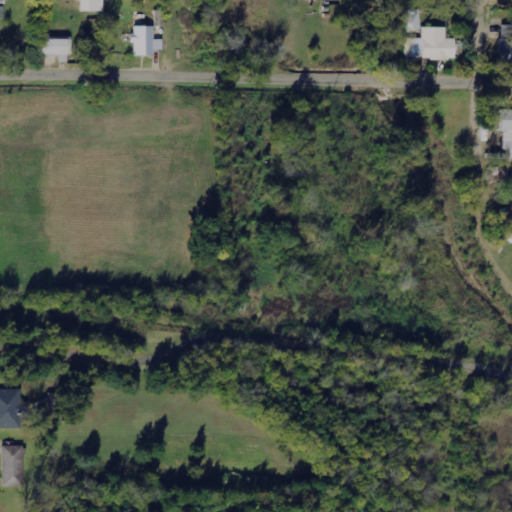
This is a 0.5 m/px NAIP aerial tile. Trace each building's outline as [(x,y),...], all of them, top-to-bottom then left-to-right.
[(418,10),(406,11),(406,31),(419,31),(418,10)] [(511,66),(511,25),(501,26),(500,66),(511,66)] [(133,56),(154,56),(154,50),(163,50),(162,40),(154,40),(154,26),(132,27),(133,56)] [(404,38),(404,59),(456,59),(455,39),(446,39),(446,28),(422,28),(422,38),(404,38)] [(41,39),(42,56),(71,56),(71,38),(41,39)] [(511,162),(511,107),(503,108),(502,151),(506,151),(506,162),(511,162)] [(20,389),(0,389),(0,428),(21,428),(20,389)] [(2,487),(24,487),(23,445),(2,445),(2,487)]
